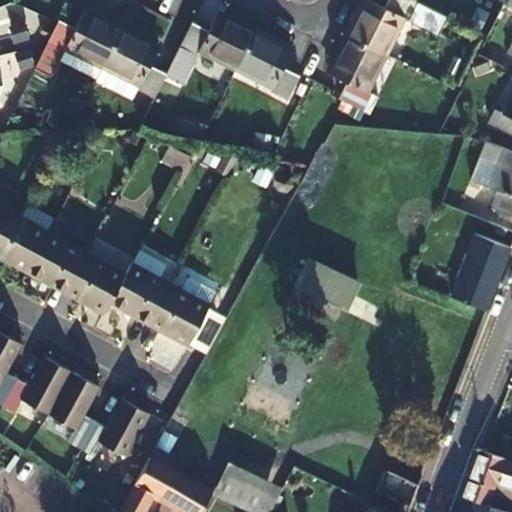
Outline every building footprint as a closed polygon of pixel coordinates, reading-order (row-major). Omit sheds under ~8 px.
[(346,39),(384,57),(402,21),(436,37),(444,22),(415,7),(400,0),(387,0),(382,10),(361,0),(356,13),(358,14),(346,39)] [(47,46),(32,75),(49,83),(63,53),(101,71),(119,34),(95,23),(96,20),(83,14),(73,33),(57,24),(54,32),(47,46)] [(184,36),(177,52),(194,61),(197,56),(233,73),(251,38),(227,26),(228,22),(217,17),(206,36),(189,27),(184,36)] [(134,95),(151,103),(164,77),(149,71),(159,50),(146,43),(145,47),(119,34),(101,71),(93,87),(129,105),(134,95)] [(251,38),(233,73),(273,93),(270,99),(283,105),(295,80),(282,73),(292,54),(279,46),(276,51),(251,38)] [(384,57),(346,39),(335,63),(331,61),(324,75),(345,85),(337,102),(362,114),(371,96),(366,95),(384,57)] [(299,82),(295,80),(283,105),(287,107),(299,82)] [(511,94),(504,111),(494,107),(488,120),(511,132),(511,94)] [(478,184),(511,197),(511,150),(501,146),(488,180),(481,177),(478,184)] [(226,157),(218,171),(230,178),(238,163),(226,157)] [(8,212),(0,225),(0,248),(2,250),(0,253),(0,257),(26,272),(48,232),(55,219),(28,204),(20,218),(8,212)] [(458,279),(493,293),(511,242),(511,228),(482,217),(458,279)] [(60,281),(70,287),(88,254),(77,249),(78,248),(48,232),(26,272),(56,288),(60,281)] [(88,254),(70,287),(82,293),(78,300),(107,315),(113,304),(128,275),(101,260),(100,261),(88,254)] [(155,318),(172,287),(161,281),(162,280),(134,264),(128,275),(113,304),(140,319),(143,312),(155,318)] [(294,290),(344,315),(357,289),(307,264),(294,290)] [(172,287),(155,318),(168,325),(164,332),(191,347),(212,307),(185,293),(185,294),(172,287)] [(294,458),(338,366),(260,330),(217,422),(294,458)] [(0,332),(0,405),(4,408),(19,380),(6,374),(21,345),(0,332)] [(19,380),(4,408),(17,414),(23,401),(50,415),(73,373),(46,358),(31,386),(19,380)] [(100,387),(73,373),(50,415),(77,429),(70,443),(82,449),(97,422),(85,415),(100,387)] [(97,422),(82,449),(94,456),(101,443),(128,457),(151,414),(123,399),(108,428),(97,422)] [(466,501),(490,507),(500,486),(511,489),(511,464),(508,463),(509,461),(484,453),(466,501)] [(190,511),(203,511),(214,493),(215,491),(152,457),(121,511),(148,511),(158,495),(190,511)] [(214,493),(250,511),(272,511),(283,490),(231,463),(215,491),(214,493)] [(376,492),(411,508),(420,485),(385,470),(376,492)] [(508,511),(490,507),(466,501),(463,511),(508,511)]
